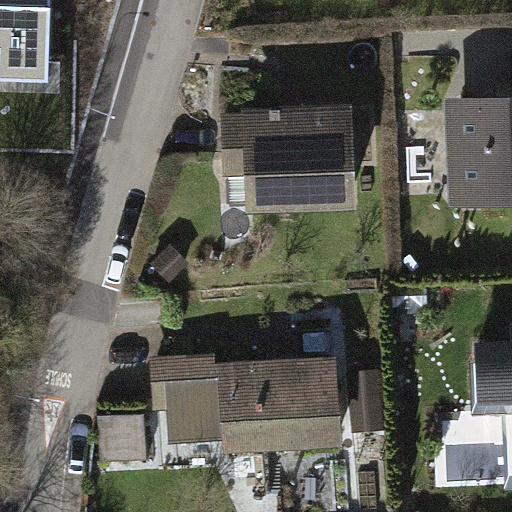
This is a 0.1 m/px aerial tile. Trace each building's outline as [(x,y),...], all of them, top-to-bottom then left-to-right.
[(50,0),(0,0),(0,76),(49,78),(50,0)] [(467,198),(511,194),(511,86),(460,89),(467,198)] [(369,93),(256,100),(262,201),(376,194),(369,93)] [(511,331),(475,333),(477,390),(511,388),(511,331)] [(233,399),(237,447),(354,437),(347,349),(223,360),(223,351),(159,356),(164,405),(233,399)]
